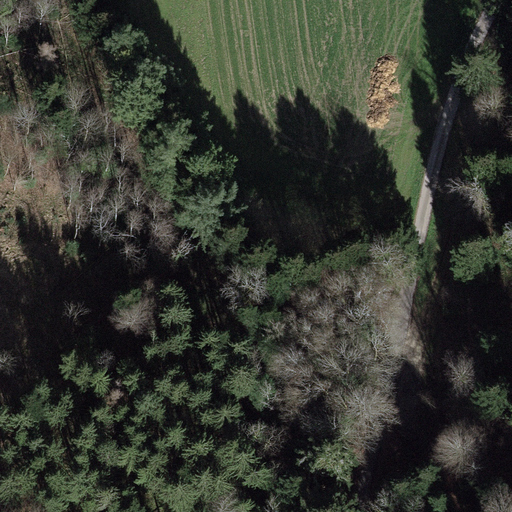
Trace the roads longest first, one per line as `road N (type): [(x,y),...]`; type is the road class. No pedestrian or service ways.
road 1 (track): [(494,0),(447,119),(356,511)]
road 2 (track): [(406,298),(430,303),(463,187),(511,115)]
road 3 (track): [(368,457),(401,423),(430,303)]
